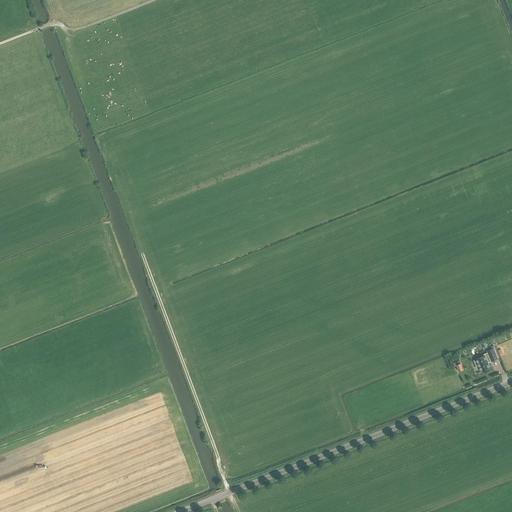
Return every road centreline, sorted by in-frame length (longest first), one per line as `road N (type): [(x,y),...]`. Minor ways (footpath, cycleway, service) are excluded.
road 1 (tertiary): [(179,511),(511,382)]
road 2 (track): [(238,511),(142,253)]
